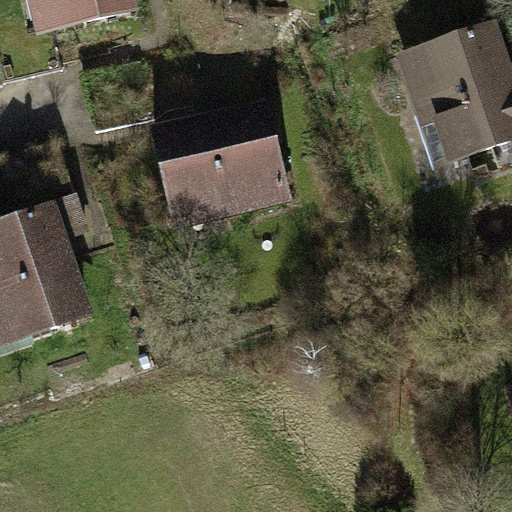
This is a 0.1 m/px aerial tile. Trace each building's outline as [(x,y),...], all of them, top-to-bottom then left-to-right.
[(122,0),(19,0),(27,35),(126,15),(122,0)] [(491,23),(387,59),(427,174),(511,145),(511,83),(491,23)] [(134,64),(75,78),(87,130),(146,116),(134,64)] [(146,139),(169,234),(284,206),(262,111),(146,139)] [(0,158),(0,193),(9,219),(47,206),(68,199),(49,142),(0,158)] [(9,219),(0,221),(0,352),(87,322),(47,206),(9,219)]
